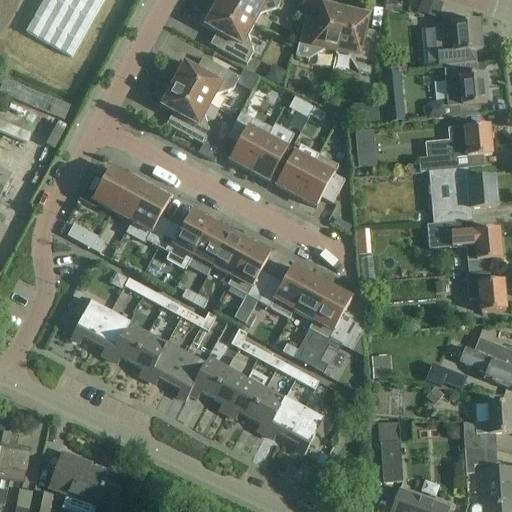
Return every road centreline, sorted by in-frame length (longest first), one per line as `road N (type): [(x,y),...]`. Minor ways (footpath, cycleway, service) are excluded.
road 1 (unclassified): [(282,511),(6,378)]
road 2 (residential): [(98,129),(43,228),(45,303),(6,378)]
road 3 (residential): [(331,256),(98,129)]
road 4 (residential): [(167,0),(98,129)]
